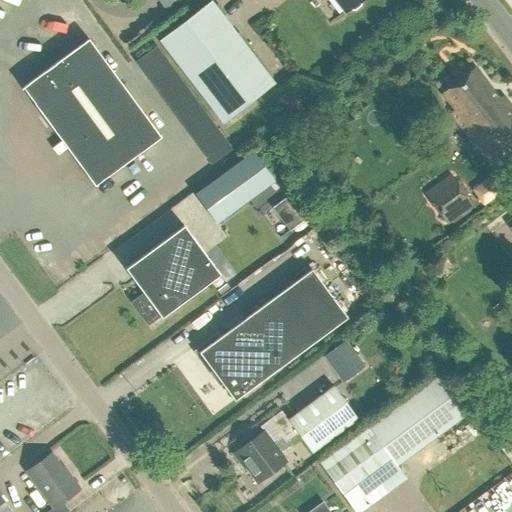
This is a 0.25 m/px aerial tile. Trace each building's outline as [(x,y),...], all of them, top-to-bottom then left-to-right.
[(158,0),(166,9),(178,0),(158,0)] [(335,0),(345,12),(350,8),(352,10),(355,10),(361,6),(361,3),(359,1),(360,0),(335,0)] [(223,124),(275,83),(212,1),(159,41),(223,124)] [(94,185),(160,137),(88,38),(22,87),(94,185)] [(212,166),(233,150),(157,47),(136,63),(212,166)] [(503,101),(479,69),(446,94),(459,111),(453,116),(489,164),(511,146),(511,105),(506,98),(503,101)] [(216,223),(274,180),(252,151),(195,194),(216,223)] [(484,206),(509,185),(497,171),(472,192),(484,206)] [(448,224),(474,205),(451,174),(425,194),(448,224)] [(276,239),(296,225),(285,208),(264,221),(276,239)] [(161,318),(219,274),(183,225),(174,233),(125,268),(143,293),(130,302),(148,325),(160,316),(161,318)] [(263,304),(298,353),(347,317),(311,269),(263,304)] [(234,400),(298,353),(263,304),(198,352),(234,400)] [(342,383),(365,367),(346,340),(323,357),(342,383)] [(396,405),(425,444),(467,414),(438,374),(396,405)] [(291,444),(288,440),(297,433),(311,452),(357,419),(333,386),(287,419),(281,411),(259,426),(263,431),(232,454),(243,469),(245,467),(256,483),(286,460),(280,452),(291,444)] [(355,511),(360,511),(406,479),(367,426),(319,462),(355,511)] [(68,475),(51,453),(26,471),(53,508),(57,506),(79,489),(69,474),(68,475)] [(0,511),(12,511),(0,494),(0,511)] [(328,511),(322,503),(309,511),(328,511)]
